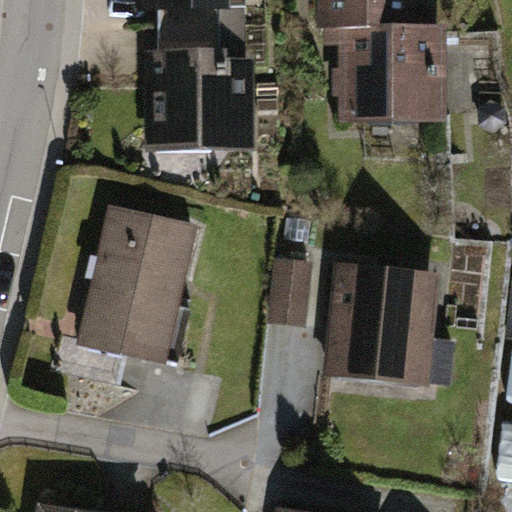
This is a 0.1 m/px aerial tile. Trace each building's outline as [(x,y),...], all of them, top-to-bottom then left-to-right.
[(155,10),(157,27),(241,25),(241,6),(250,7),(249,0),(136,0),(136,9),(155,10)] [(417,0),(317,0),(318,42),(338,42),(338,122),(447,121),(444,18),(417,18),(417,0)] [(241,25),(157,27),(156,50),(143,50),(143,153),(252,150),(252,57),(244,57),(241,25)] [(162,361),(195,224),(106,204),(74,344),(162,361)] [(312,262),(275,260),(267,324),(304,328),(312,262)] [(438,272),(331,261),(320,372),(427,383),(438,272)] [(102,511),(38,500),(36,511),(102,511)]
